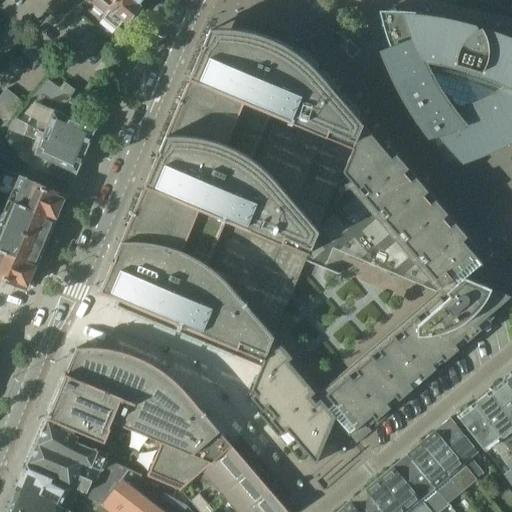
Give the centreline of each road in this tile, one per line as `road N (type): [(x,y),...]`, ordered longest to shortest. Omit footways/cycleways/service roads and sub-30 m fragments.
road 1 (secondary): [(65,313),(193,0)]
road 2 (residential): [(312,511),(511,339)]
road 3 (secondary): [(0,460),(65,313)]
